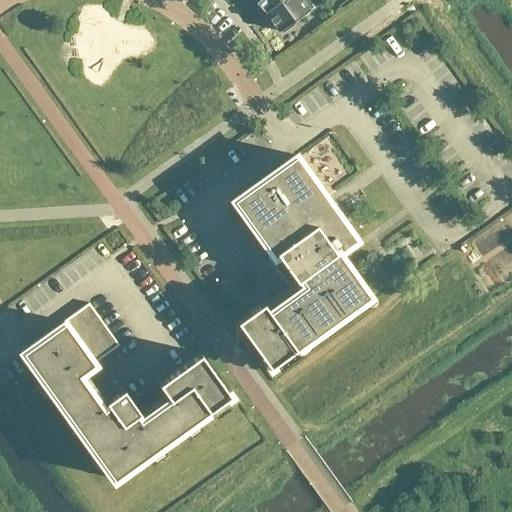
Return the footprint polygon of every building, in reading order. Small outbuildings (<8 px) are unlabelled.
[(250,0),(263,14),(280,0),(250,0)] [(280,0),(263,14),(264,15),(278,33),(280,32),(282,35),(293,28),(291,25),(313,10),(305,0),(280,0)] [(329,181),(345,172),(325,134),(308,143),(329,181)] [(418,146),(404,152),(412,172),(426,166),(418,146)] [(301,290),(260,318),(255,311),(263,306),(262,304),(235,323),(264,363),(269,360),(273,366),(294,351),(294,352),(295,351),(291,345),(300,338),(305,344),(306,343),(305,343),(318,333),(319,334),(320,333),(315,328),(325,321),(329,327),(330,326),(329,325),(368,298),(336,254),(354,241),(294,157),(232,202),(271,256),(266,260),(287,289),(296,283),(301,290)] [(143,419),(139,415),(121,427),(104,404),(99,407),(77,376),(118,347),(88,305),(21,353),(44,386),(43,387),(44,388),(50,383),(54,390),(49,394),(49,395),(50,395),(69,421),(68,422),(69,423),(75,419),(79,425),(74,429),(75,430),(94,456),(94,457),(94,458),(100,454),(105,460),(99,464),(100,465),(112,481),(149,455),(149,456),(150,455),(146,449),(153,445),(157,450),(158,450),(157,449),(184,430),(184,431),(185,430),(181,424),(188,419),(192,425),(193,424),(192,424),(229,397),(199,355),(157,386),(158,387),(166,381),(176,395),(143,419)] [(122,391),(104,404),(121,427),(139,415),(122,391)]
